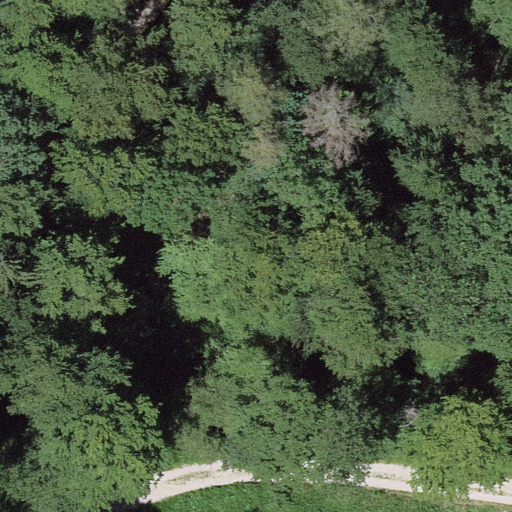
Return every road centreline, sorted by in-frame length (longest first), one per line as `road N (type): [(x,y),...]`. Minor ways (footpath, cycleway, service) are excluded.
road 1 (track): [(511,489),(321,468),(244,471),(183,480),(95,511)]
road 2 (track): [(0,57),(36,37),(112,18),(295,0)]
